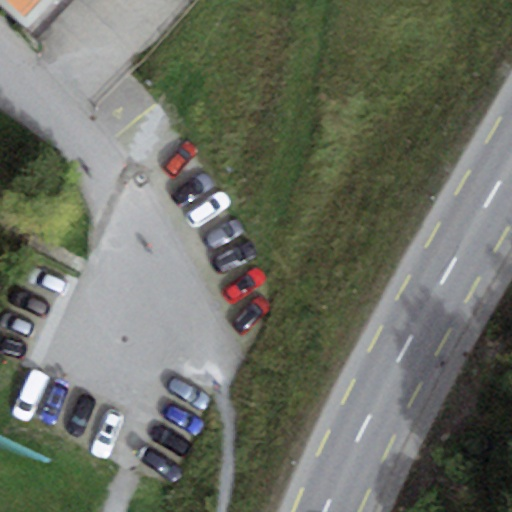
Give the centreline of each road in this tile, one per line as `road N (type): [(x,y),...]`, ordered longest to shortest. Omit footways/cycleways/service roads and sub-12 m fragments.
road 1 (primary): [(324,511),(381,393),(511,163)]
road 2 (residential): [(0,56),(55,119),(139,249),(196,317)]
